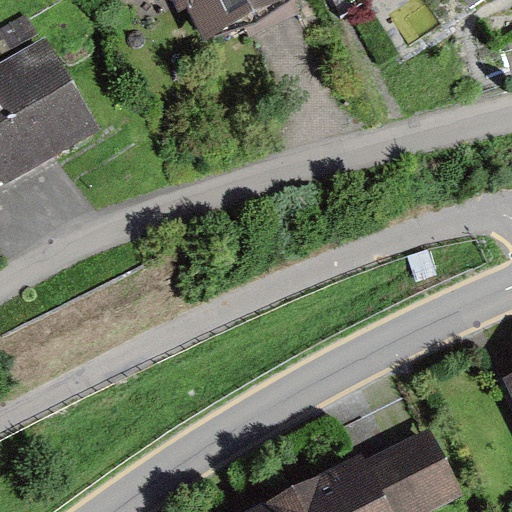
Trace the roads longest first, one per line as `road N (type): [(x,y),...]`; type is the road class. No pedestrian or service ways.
road 1 (unclassified): [(0,426),(339,267),(469,220),(511,219)]
road 2 (unclassified): [(511,116),(244,185),(131,223),(0,289)]
road 3 (tertiary): [(116,511),(242,425),(511,286)]
